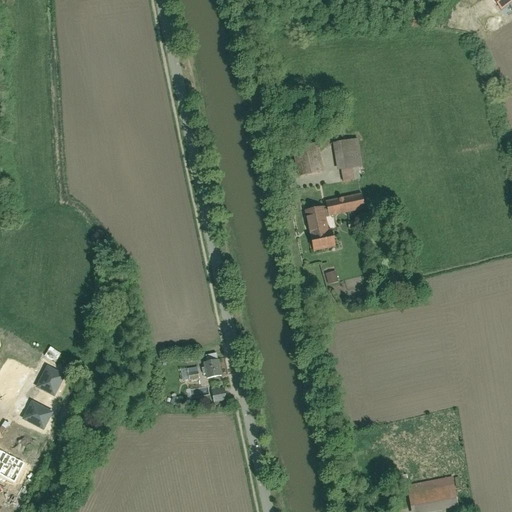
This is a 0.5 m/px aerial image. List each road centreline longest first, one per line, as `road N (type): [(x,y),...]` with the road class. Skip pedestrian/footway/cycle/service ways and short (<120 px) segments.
road 1 (residential): [(241,0),(347,511)]
road 2 (residential): [(163,0),(265,511)]
